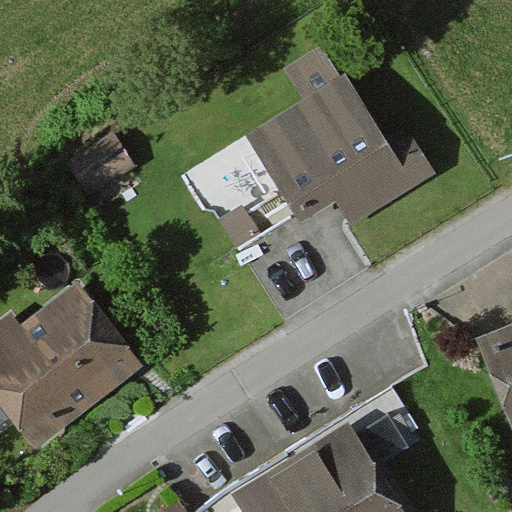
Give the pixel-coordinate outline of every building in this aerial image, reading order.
[(340,86),(319,52),(282,75),(304,110),(243,147),(275,199),(224,231),(245,264),(335,209),(352,236),(437,184),(410,140),(391,152),(348,81),(340,86)] [(67,168),(89,204),(134,178),(111,141),(67,168)] [(16,319),(0,330),(0,406),(39,457),(143,378),(78,292),(26,331),(16,319)] [(511,335),(477,349),(511,436),(511,335)] [(398,511),(343,428),(213,511),(398,511)]
